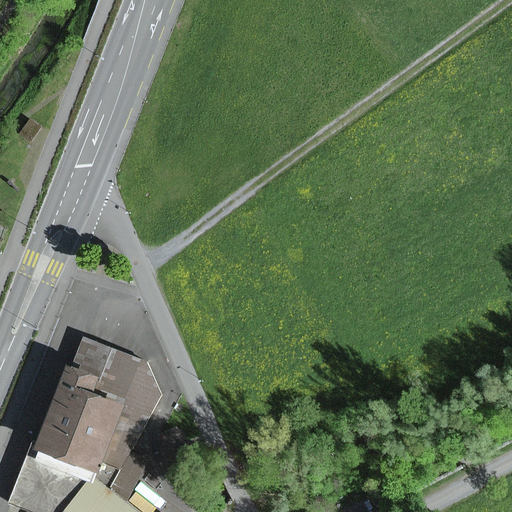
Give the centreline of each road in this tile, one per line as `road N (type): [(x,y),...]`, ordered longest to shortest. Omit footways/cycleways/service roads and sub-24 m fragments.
road 1 (track): [(140,271),(507,0)]
road 2 (unclassified): [(247,511),(120,228),(99,203),(72,191)]
road 3 (primary): [(148,0),(72,191)]
road 4 (primary): [(72,191),(0,366)]
